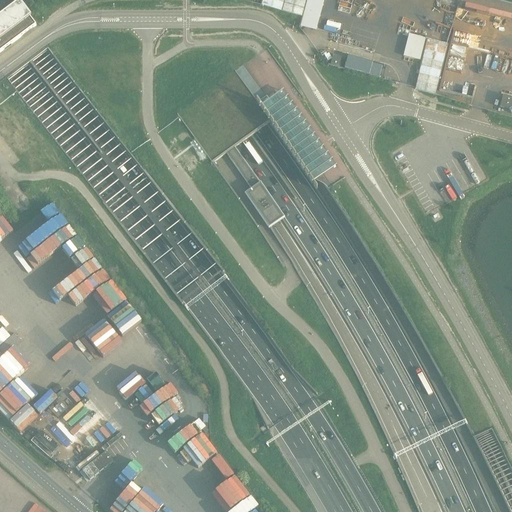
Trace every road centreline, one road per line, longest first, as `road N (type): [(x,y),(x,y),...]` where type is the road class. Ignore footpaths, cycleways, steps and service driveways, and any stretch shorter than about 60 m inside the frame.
road 1 (motorway): [(0,4),(291,385),(370,511)]
road 2 (motorway): [(455,511),(325,267),(121,0)]
road 3 (motorway): [(482,511),(402,348),(342,250),(162,0)]
road 4 (motorway): [(0,43),(270,396),(341,511)]
road 5 (unclassified): [(0,72),(63,27),(90,21),(249,21),(278,34),(342,130)]
road 6 (unclassified): [(342,130),(511,418)]
road 7 (unclassified): [(511,138),(394,106),(342,130)]
